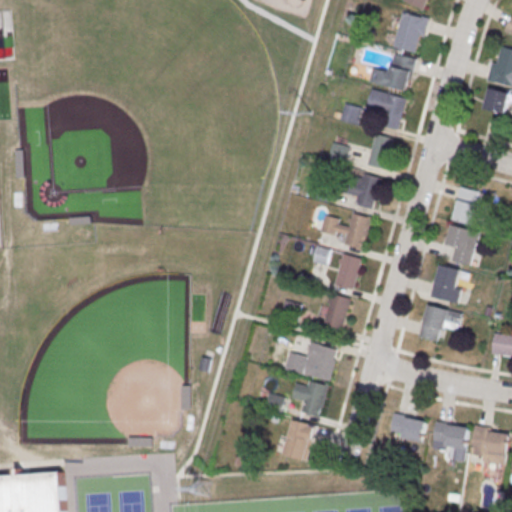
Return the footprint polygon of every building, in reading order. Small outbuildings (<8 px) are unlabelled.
[(407,16),(426,21),(417,52),(399,47),(407,16)] [(505,49),(511,51),(511,89),(490,83),(495,66),(499,67),(505,49)] [(399,57),(417,62),(409,93),(391,88),(399,57)] [(485,108),(511,115),(511,111),(511,93),(491,87),(485,108)] [(375,90),(409,100),(400,132),(382,127),(386,115),(369,110),(375,90)] [(378,137),(396,141),(388,172),(370,167),(378,137)] [(364,174),(382,179),(374,210),(356,205),(364,174)] [(463,189),(453,221),(482,229),(488,209),(477,206),(481,195),(463,189)] [(354,213),(372,218),(364,249),(346,244),(354,213)] [(454,227),(481,235),(472,268),(453,262),(456,251),(448,249),(454,227)] [(344,254),(362,258),(354,289),(336,284),(344,254)] [(445,267),(463,272),(454,303),(436,298),(445,267)] [(333,294),(351,299),(343,330),(325,325),(333,294)] [(442,341),(445,329),(457,332),(463,313),(429,304),(421,335),(442,341)] [(496,335),(511,337),(511,359),(493,356),(496,335)] [(320,345),(338,350),(330,381),(312,376),(320,345)] [(310,381),(328,386),(320,416),(302,412),(305,400),(293,397),(297,383),(308,386),(310,381)] [(267,407),(282,410),(285,396),(270,393),(267,407)] [(426,420),(422,441),(405,438),(406,436),(391,433),(395,414),(426,420)] [(294,418),(311,423),(311,425),(316,426),(312,439),(311,438),(305,460),(285,455),(294,418)] [(468,426),(463,461),(452,460),(454,446),(447,445),(448,443),(433,441),(436,421),(468,426)] [(473,424),(468,453),(484,456),(483,461),(503,464),(508,433),(490,430),(491,427),(473,424)] [(0,511),(0,475),(64,471),(66,511),(0,511)]
